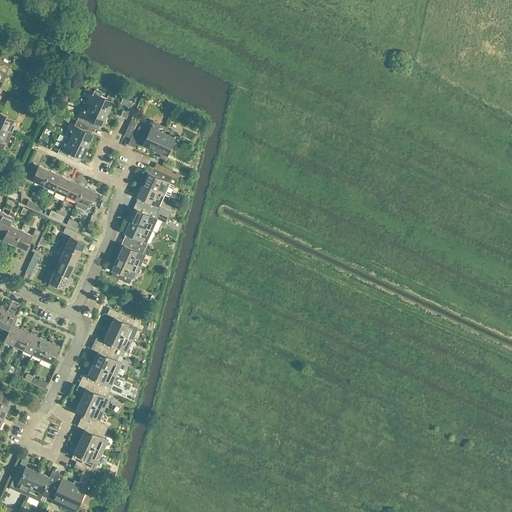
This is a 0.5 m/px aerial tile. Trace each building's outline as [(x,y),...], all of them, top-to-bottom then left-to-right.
[(0,85),(7,89),(11,81),(10,79),(12,74),(11,70),(0,65),(0,85)] [(106,113),(114,96),(109,93),(106,99),(101,96),(102,94),(101,91),(97,89),(94,90),(93,93),(90,91),(84,103),(106,113)] [(126,118),(132,104),(134,100),(124,95),(123,98),(120,102),(120,103),(120,104),(120,105),(120,106),(123,110),(120,116),(126,118)] [(6,102),(4,108),(18,115),(21,109),(6,102)] [(106,113),(84,103),(76,121),(90,127),(93,121),(101,125),(106,113)] [(16,119),(18,115),(4,108),(1,112),(0,111),(0,127),(11,132),(17,120),(16,119)] [(21,109),(18,115),(25,118),(27,112),(25,111),(21,109)] [(86,146),(92,134),(88,132),(90,127),(76,121),(74,126),(70,124),(64,136),(86,146)] [(129,138),(130,135),(141,139),(139,143),(154,150),(164,128),(153,122),(151,126),(149,125),(147,130),(139,126),(136,133),(134,132),(137,124),(130,121),(124,136),(129,138)] [(5,143),(6,143),(11,132),(0,127),(0,147),(2,149),(5,143)] [(165,158),(176,133),(164,128),(154,150),(161,153),(159,156),(165,158)] [(81,158),(86,146),(64,136),(59,148),(63,149),(60,155),(75,161),(77,156),(81,158)] [(43,185),(49,171),(32,163),(26,178),(43,185)] [(171,172),(172,171),(156,163),(153,169),(159,171),(177,179),(179,180),(181,175),(176,173),(175,174),(171,172)] [(54,191),(61,176),(49,171),(43,185),(43,186),(41,190),(46,193),(48,188),(54,191)] [(141,185),(163,195),(169,183),(174,185),(177,179),(159,171),(156,177),(147,172),(146,175),(141,185)] [(65,196),(72,181),(61,176),(54,191),(65,196)] [(77,201),(84,186),(72,181),(65,196),(77,201)] [(158,206),(163,195),(141,185),(136,196),(144,200),(142,205),(140,204),(140,205),(145,207),(145,208),(157,213),(160,206),(158,206)] [(84,186),(77,201),(75,205),(84,210),(88,206),(95,192),(84,186)] [(8,197),(11,191),(4,188),(2,194),(8,197)] [(15,200),(17,194),(11,191),(8,197),(15,200)] [(32,209),(35,203),(28,200),(26,206),(32,209)] [(39,212),(41,206),(35,203),(32,209),(39,212)] [(27,216),(29,211),(22,208),(20,213),(27,216)] [(155,218),(157,213),(145,208),(143,212),(135,209),(129,221),(151,231),(157,219),(155,218)] [(55,219),(57,214),(51,211),(48,216),(55,219)] [(9,225),(13,217),(15,214),(10,212),(8,215),(1,212),(0,214),(0,229),(6,232),(2,239),(9,225)] [(61,222),(64,217),(57,214),(55,219),(61,222)] [(82,225),(69,219),(66,224),(80,231),(82,225)] [(146,242),(151,231),(129,221),(124,232),(132,236),(130,241),(128,240),(127,241),(133,243),(145,249),(148,243),(146,242)] [(21,230),(9,225),(2,239),(14,245),(21,230)] [(85,243),(76,238),(78,233),(65,227),(63,233),(70,236),(65,247),(79,254),(85,243)] [(34,245),(40,232),(35,229),(32,235),(21,230),(14,245),(25,250),(29,242),(34,245)] [(44,246),(47,239),(41,237),(38,244),(44,246)] [(117,257),(139,267),(147,250),(145,249),(133,243),(131,249),(123,245),(117,257)] [(65,247),(59,259),(74,266),(79,254),(65,247)] [(36,262),(39,256),(34,253),(31,260),(36,262)] [(134,279),(139,267),(117,257),(112,269),(120,272),(117,278),(129,284),(131,278),(134,279)] [(69,277),(74,266),(59,259),(54,270),(69,277)] [(30,275),(36,262),(31,260),(25,273),(30,275)] [(69,277),(54,270),(49,282),(64,289),(69,277)] [(4,341),(16,315),(7,311),(0,326),(0,333),(6,336),(4,341)] [(112,321),(108,329),(132,340),(137,328),(132,326),(134,320),(116,312),(112,321)] [(13,324),(17,315),(16,315),(4,341),(14,345),(22,328),(13,324)] [(23,350),(31,333),(22,328),(14,345),(23,350)] [(132,340),(108,329),(100,346),(118,355),(122,356),(125,351),(126,352),(132,340)] [(32,354),(40,337),(31,333),(23,350),(32,354)] [(42,358),(49,341),(40,337),(32,354),(42,358)] [(51,363),(59,346),(49,341),(42,358),(51,363)] [(118,355),(100,346),(92,363),(116,374),(121,363),(116,360),(118,355)] [(116,374),(92,363),(84,381),(88,383),(102,389),(106,391),(108,392),(108,391),(116,375),(116,374)] [(47,384),(32,376),(30,381),(45,388),(47,384)] [(106,391),(102,389),(88,383),(80,400),(104,411),(109,399),(111,400),(114,394),(108,391),(108,392),(106,391)] [(10,399),(4,396),(0,394),(0,415),(4,418),(10,406),(8,405),(10,399)] [(87,424),(105,432),(108,426),(99,422),(104,411),(80,400),(75,411),(89,418),(87,424)] [(102,452),(108,440),(102,438),(105,432),(87,424),(79,441),(102,452)] [(79,441),(71,459),(79,463),(92,469),(95,463),(97,464),(102,452),(79,441)] [(50,502),(72,511),(74,511),(85,489),(83,488),(92,469),(79,463),(77,468),(83,471),(76,485),(62,478),(58,486),(53,483),(46,497),(51,500),(50,502)] [(26,495),(37,472),(19,464),(8,487),(14,490),(26,495)] [(40,495),(46,498),(46,497),(53,483),(54,480),(37,472),(26,495),(38,501),(40,495)]
